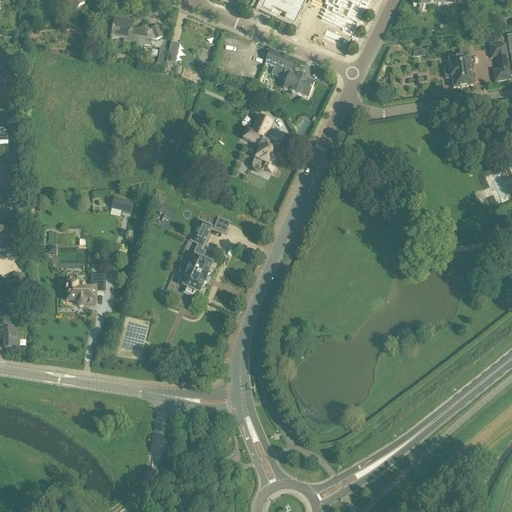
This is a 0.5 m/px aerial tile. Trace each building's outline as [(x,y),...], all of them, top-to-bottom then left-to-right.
[(67,0),(75,10),(84,4),(80,0),(63,0),(65,1),(65,0),(67,0)] [(264,0),(260,9),(270,14),(269,17),(282,24),(284,20),(294,25),(305,0),(264,0)] [(369,0),(326,0),(323,6),(326,7),(320,21),(352,36),(358,25),(361,26),(368,13),(364,11),(369,0)] [(111,37),(124,40),(124,42),(144,46),(145,41),(149,42),(154,40),(154,41),(162,38),(158,26),(150,30),(151,31),(147,33),(132,30),(133,22),(114,19),(111,37)] [(489,47),(491,59),(507,56),(505,44),(489,47)] [(446,70),(447,80),(451,79),(453,89),(473,86),(468,57),(467,50),(460,51),(461,58),(448,59),(450,69),(446,70)] [(298,77),(290,74),(296,61),(271,51),(265,64),(285,73),(283,80),(287,81),(284,89),(292,93),(291,94),(300,97),(300,96),(308,99),(314,83),(306,80),(307,79),(298,76),(298,77)] [(167,62),(175,64),(177,57),(169,55),(167,62)] [(492,71),(494,83),(510,80),(508,68),(492,71)] [(252,168),(253,169),(253,170),(254,171),(255,171),(256,172),(258,172),(259,172),(260,172),(261,171),(262,170),(271,173),(275,164),(276,165),(277,164),(279,160),(278,158),(279,156),(279,155),(281,150),(276,147),(276,145),(272,143),(270,143),(269,145),(263,142),(271,124),(259,118),(252,134),(248,132),(244,140),(261,147),(256,158),(255,157),(252,165),(252,166),(252,167),(252,168)] [(9,125),(9,121),(0,121),(0,147),(3,144),(15,144),(14,125),(9,125)] [(504,207),(511,203),(511,199),(504,179),(495,183),(504,207)] [(134,203),(115,198),(112,210),(132,215),(134,203)] [(221,217),(217,224),(223,227),(221,232),(229,235),(235,223),(221,217)] [(208,275),(212,265),(201,260),(205,253),(200,251),(202,247),(203,247),(211,227),(200,222),(191,242),(198,245),(193,257),(195,258),(191,268),(190,267),(186,276),(187,277),(183,287),(186,288),(183,294),(193,299),(196,293),(199,294),(204,284),(205,285),(209,275),(208,275)] [(0,230),(0,252),(5,252),(4,248),(13,248),(12,230),(0,230)] [(22,271),(28,267),(24,261),(20,264),(18,265),(20,268),(22,271)] [(10,277),(14,285),(21,281),(18,273),(10,277)] [(77,285),(66,285),(66,298),(73,298),(73,303),(76,303),(76,305),(77,306),(78,307),(79,307),(81,308),(83,307),(84,307),(96,307),(96,291),(105,291),(105,278),(91,278),(91,290),(77,290),(77,285)] [(0,325),(0,337),(4,337),(5,350),(17,349),(17,331),(9,331),(9,325),(0,325)] [(133,327),(127,349),(145,354),(151,331),(133,327)]
